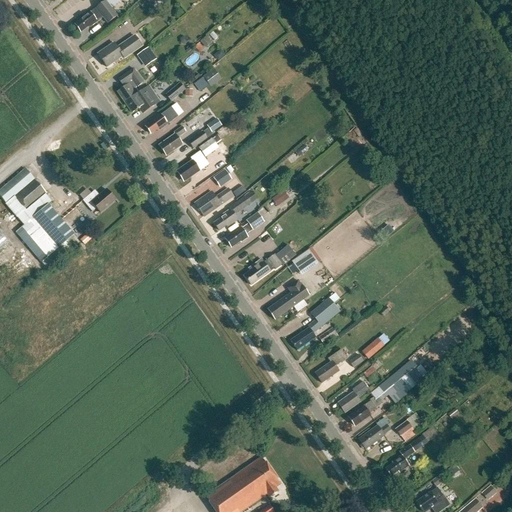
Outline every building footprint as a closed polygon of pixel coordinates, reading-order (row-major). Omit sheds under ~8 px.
[(75,25),(81,31),(89,25),(91,27),(103,17),(108,23),(117,15),(111,8),(120,1),(120,0),(106,0),(106,1),(91,12),(75,25)] [(113,43),(97,54),(106,67),(122,56),(124,59),(141,46),(134,36),(117,48),(113,43)] [(200,42),(205,48),(212,42),(206,36),(200,42)] [(194,47),(200,53),(204,50),(198,44),(194,47)] [(148,48),(136,56),(145,68),(157,60),(148,48)] [(299,72),(304,69),(299,63),(294,66),(299,72)] [(117,92),(124,102),(138,93),(135,88),(143,83),(133,69),(118,79),(122,85),(123,85),(124,86),(117,92)] [(220,78),(213,69),(203,77),(203,78),(209,86),(220,78)] [(179,83),(165,95),(170,102),(185,90),(179,83)] [(139,108),(143,113),(155,104),(144,88),(138,93),(124,102),(131,113),(139,108)] [(178,116),(172,107),(146,126),(151,134),(160,127),(161,129),(178,116)] [(202,130),(187,141),(192,149),(207,138),(205,136),(221,125),(216,118),(206,125),(208,127),(202,131),(202,130)] [(160,146),(166,155),(175,148),(176,149),(183,144),(178,137),(186,131),(182,126),(173,132),(175,134),(166,140),(166,141),(160,146)] [(192,160),(183,166),(184,167),(177,172),(183,181),(193,174),(195,174),(200,170),(195,162),(203,157),(203,158),(216,149),(209,140),(197,149),(199,152),(191,158),(192,160)] [(185,144),(173,153),(181,164),(193,156),(185,144)] [(52,201),(45,193),(47,192),(26,168),(0,190),(0,196),(24,224),(16,231),(43,261),(75,234),(49,203),(52,201)] [(212,177),(219,187),(231,179),(224,169),(212,177)] [(204,212),(206,215),(233,196),(227,188),(215,197),(211,191),(194,203),(201,214),(204,212)] [(87,205),(91,202),(100,212),(115,199),(106,189),(96,197),(92,192),(82,200),(87,205)] [(212,223),(218,231),(226,226),(227,227),(238,219),(234,214),(255,199),(250,191),(241,198),(228,208),(229,209),(219,216),(220,217),(212,223)] [(283,203),(288,198),(284,192),(278,196),(283,203)] [(246,220),(248,223),(242,228),(241,227),(225,239),(231,247),(240,241),(241,242),(248,237),(246,234),(264,221),(258,212),(246,220)] [(339,213),(331,219),(334,223),(343,217),(339,213)] [(0,298),(32,270),(0,233),(0,298)] [(244,275),(251,285),(270,271),(275,268),(275,269),(282,265),(283,266),(305,249),(296,238),(276,254),(275,254),(264,262),(262,259),(249,268),(250,270),(244,275)] [(291,261),(301,275),(318,263),(308,249),(291,261)] [(291,294),(267,310),(275,320),(310,297),(302,286),(302,287),(299,282),(288,289),(291,294)] [(307,326),(308,327),(290,341),(297,350),(315,337),(312,332),(339,312),(329,298),(310,313),(315,320),(307,326)] [(339,335),(333,326),(319,336),(323,342),(333,335),(335,338),(339,335)] [(383,335),(362,352),(368,359),(389,342),(383,335)] [(328,358),(330,362),(315,373),(321,383),(339,370),(336,366),(347,358),(341,349),(328,358)] [(348,361),(353,368),(363,362),(358,355),(348,361)] [(363,404),(354,411),(355,412),(348,416),(355,426),(370,414),(371,416),(378,411),(375,407),(381,404),(380,402),(387,397),(393,405),(406,395),(405,394),(423,379),(414,368),(417,366),(412,359),(368,395),(371,399),(363,404)] [(363,374),(366,378),(375,371),(381,366),(377,361),(371,367),(363,374)] [(358,398),(369,390),(363,382),(352,390),(353,392),(337,403),(344,413),(360,402),(358,398)] [(407,419),(395,427),(398,432),(408,426),(406,424),(409,422),(407,419)] [(385,435),(384,434),(390,430),(387,424),(380,429),(377,425),(358,439),(366,449),(385,435)] [(404,458),(427,442),(423,436),(418,439),(418,438),(409,445),(399,452),(401,455),(391,462),(392,463),(385,468),(390,476),(397,471),(398,472),(409,465),(404,458)] [(382,454),(391,453),(389,441),(380,443),(382,454)] [(205,497),(215,511),(241,511),(267,494),(270,498),(278,492),(274,487),(279,484),(261,458),(205,497)] [(456,464),(449,469),(454,476),(461,470),(456,464)] [(441,474),(432,480),(436,486),(445,480),(441,474)] [(483,493),(489,500),(498,493),(492,485),(483,493)] [(424,511),(425,511),(431,508),(433,511),(439,511),(449,505),(442,495),(437,488),(417,501),(424,511)] [(476,511),(482,507),(475,500),(460,511),(476,511)]
